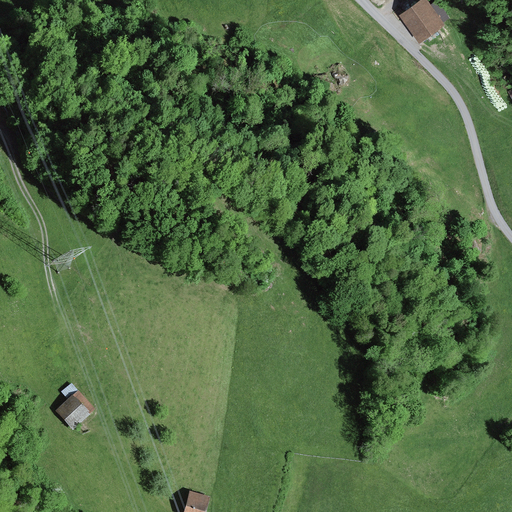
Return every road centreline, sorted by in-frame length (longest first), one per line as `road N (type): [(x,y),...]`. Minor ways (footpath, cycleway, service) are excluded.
road 1 (track): [(0,144),(40,213),(49,280),(100,433)]
road 2 (unclassified): [(511,237),(496,217),(461,104),(362,0)]
